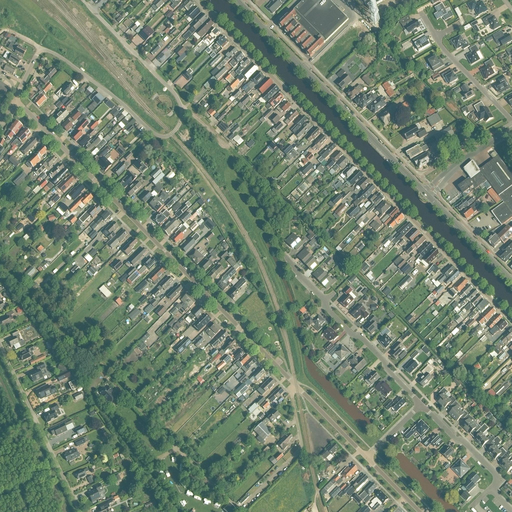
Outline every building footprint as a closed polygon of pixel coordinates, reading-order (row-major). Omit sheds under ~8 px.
[(159,10),(164,4),(160,0),(159,0),(157,2),(154,5),(154,6),(152,8),(156,12),(158,9),(159,10)] [(174,0),(174,1),(176,3),(172,8),(175,10),(182,3),(182,2),(183,0),(174,0)] [(273,15),(282,6),(279,3),(281,0),(271,0),(271,1),(273,3),(267,9),(273,15)] [(310,58),(349,20),(328,0),(304,0),(279,25),(283,30),(306,53),(310,58)] [(364,0),(363,2),(370,11),(377,5),(377,6),(383,2),(387,0),(364,0)] [(188,1),(179,10),(181,12),(185,9),(189,12),(195,6),(191,1),(190,2),(188,1)] [(488,11),(486,8),(485,8),(482,2),(477,5),(474,1),(468,5),(472,11),(475,10),(478,16),(483,13),(484,14),(488,11)] [(447,13),(442,4),(435,9),(438,14),(434,16),(437,21),(443,18),(445,22),(454,17),(450,11),(447,13)] [(201,14),(196,8),(188,16),(193,21),(201,14)] [(168,28),(177,18),(173,14),(164,24),(168,28)] [(187,41),(208,20),(204,16),(201,18),(192,27),(194,28),(189,32),(190,33),(184,38),(187,41)] [(500,27),(494,17),(490,20),(488,17),(482,20),(484,23),(487,27),(490,25),(493,31),(500,27)] [(202,39),(211,30),(210,30),(214,26),(209,21),(197,33),(202,39)] [(409,22),(402,26),(405,31),(407,30),(409,34),(413,32),(414,35),(418,33),(416,30),(421,28),(417,21),(411,25),(409,22)] [(171,26),(164,33),(167,35),(174,28),(171,26)] [(148,40),(154,33),(148,27),(141,33),(148,40)] [(209,36),(203,41),(205,43),(207,41),(210,45),(215,40),(216,40),(216,39),(221,35),(221,34),(221,33),(219,32),(218,32),(216,30),(211,35),(210,36),(209,37),(209,36)] [(511,41),(508,35),(503,38),(501,35),(494,39),(496,42),(499,40),(503,47),(511,41)] [(415,45),(415,46),(419,52),(430,46),(428,42),(429,42),(427,38),(422,41),(420,37),(414,41),(416,44),(415,45)] [(455,39),(451,42),(453,45),(457,50),(462,47),(464,50),(470,47),(467,42),(464,43),(460,37),(455,40),(455,39)] [(223,50),(229,44),(227,41),(227,40),(225,38),(224,38),(217,45),(216,46),(214,48),(215,49),(217,52),(221,48),(223,50)] [(163,46),(160,43),(150,53),(153,57),(160,49),(163,46)] [(26,51),(19,47),(19,46),(16,44),(15,46),(11,44),(8,49),(12,51),(13,48),(17,50),(15,54),(23,58),(26,51)] [(480,61),(480,60),(476,54),(479,52),(476,46),(470,50),(472,54),(466,57),(469,61),(471,66),(480,61)] [(181,58),(187,52),(182,48),(177,53),(181,58)] [(220,72),(239,53),(239,52),(237,50),(236,50),(231,55),(229,54),(226,57),(228,59),(218,69),(220,72)] [(234,69),(245,58),(241,53),(237,57),(236,57),(233,60),(233,61),(229,64),(234,69)] [(18,66),(21,61),(10,54),(6,60),(9,62),(10,61),(18,66)] [(162,54),(156,59),(162,65),(167,59),(162,54)] [(216,64),(222,58),(220,56),(219,55),(213,61),(209,65),(212,68),(216,64)] [(429,59),(429,60),(429,61),(429,62),(433,69),(432,69),(434,72),(444,66),(442,62),(439,64),(436,58),(433,60),(432,59),(431,58),(430,58),(430,59),(429,59)] [(4,62),(0,60),(0,67),(4,70),(3,71),(7,73),(7,72),(13,75),(13,74),(14,74),(15,73),(15,72),(15,71),(11,69),(12,69),(3,64),(4,62)] [(244,71),(251,64),(247,60),(240,67),(241,68),(240,69),(236,73),(240,77),(242,74),(241,73),(244,71)] [(491,69),(495,67),(491,61),(485,64),(486,68),(481,71),(483,75),(482,75),(485,80),(494,75),(491,69)] [(248,81),(259,70),(253,64),(242,75),(242,74),(229,87),(233,91),(240,84),(245,79),(247,81),(248,80),(248,81)] [(219,79),(226,72),(227,71),(224,68),(215,78),(218,81),(219,79)] [(51,80),(57,73),(52,69),(46,76),(48,77),(44,82),(42,80),(40,83),(45,88),(52,81),(51,80)] [(456,81),(457,80),(452,70),(441,76),(444,80),(446,78),(450,85),(451,84),(452,86),(455,84),(454,82),(457,81),(456,81)] [(343,91),(351,82),(346,76),(345,78),(343,76),(346,74),(343,71),(337,76),(340,79),(342,80),(337,85),(343,91)] [(188,82),(192,78),(186,72),(182,76),(188,82)] [(245,92),(262,76),(259,73),(251,81),(252,82),(251,83),(248,86),(247,86),(243,90),(245,92)] [(440,78),(438,73),(431,77),(434,82),(440,78)] [(265,79),(262,76),(245,92),(248,95),(257,86),(265,79)] [(369,87),(373,84),(366,77),(362,80),(369,87)] [(494,87),(498,93),(507,88),(505,84),(507,83),(503,77),(498,80),(500,83),(494,87)] [(274,85),(268,79),(258,90),(263,95),(274,85)] [(0,96),(2,98),(8,90),(5,87),(6,86),(0,81),(0,91),(2,93),(0,94),(0,96)] [(386,92),(391,88),(389,86),(388,83),(383,87),(385,90),(386,92)] [(45,94),(52,87),(49,84),(42,91),(45,94)] [(70,91),(73,88),(69,84),(62,92),(67,97),(72,92),(70,91)] [(277,91),(278,90),(275,86),(271,90),(271,89),(270,89),(261,98),(266,103),(272,98),(278,92),(277,91)] [(359,94),(363,90),(360,86),(355,91),(354,89),(347,95),(351,99),(351,100),(352,101),(353,101),(360,95),(359,94)] [(467,86),(461,89),(464,94),(463,94),(467,100),(474,96),(471,90),(470,90),(467,86)] [(391,99),(395,95),(391,90),(386,93),(391,99)] [(236,100),(242,94),(240,91),(233,98),(236,100)] [(360,106),(361,107),(374,97),(371,93),(364,99),(364,98),(363,98),(361,99),(361,100),(356,103),(356,104),(356,105),(357,106),(358,106),(359,107),(360,106)] [(95,102),(91,106),(94,110),(104,100),(98,94),(92,100),(95,102)] [(40,106),(46,100),(41,95),(36,100),(36,101),(34,103),(38,108),(40,106)] [(281,103),(285,99),(280,95),(274,101),(273,101),(269,104),(270,104),(266,108),(269,111),(273,108),(275,110),(281,103)] [(364,111),(379,99),(376,95),(374,97),(361,107),(364,111)] [(244,107),(251,100),(248,96),(241,103),(244,107)] [(65,98),(56,106),(59,110),(68,101),(65,98)] [(385,99),(386,98),(370,109),(370,110),(369,111),(371,113),(373,112),(375,115),(386,107),(384,104),(387,102),(385,99)] [(70,100),(64,106),(67,109),(73,103),(70,100)] [(285,113),(291,107),(287,103),(281,109),(280,108),(278,110),(281,114),(284,112),(285,113)] [(484,119),(486,123),(493,119),(487,108),(486,109),(482,103),(474,107),(478,114),(476,115),(480,122),(484,119)] [(400,115),(406,110),(403,105),(396,110),(400,115)] [(111,114),(115,118),(119,114),(116,111),(118,109),(117,108),(111,114)] [(212,118),(216,114),(212,109),(208,113),(212,118)] [(58,125),(68,115),(64,110),(54,120),(58,125)] [(266,121),(269,118),(274,113),(272,110),(264,119),(266,121)] [(71,125),(81,116),(76,112),(70,118),(67,121),(62,127),(67,132),(73,127),(71,125)] [(288,126),(299,116),(295,112),(292,115),(292,114),(287,119),(289,121),(286,124),(288,126)] [(392,123),(395,120),(393,117),(393,116),(390,112),(380,118),(381,119),(380,120),(382,122),(383,122),(386,126),(392,122),(392,123)] [(220,123),(225,118),(222,115),(217,120),(220,123)] [(281,120),(276,115),(270,120),(276,126),(281,120)] [(81,124),(87,118),(85,116),(79,121),(81,124)] [(427,120),(432,128),(440,124),(435,116),(427,120)] [(295,134),(308,121),(304,117),(301,120),(300,120),(296,124),(298,126),(292,131),(295,134)] [(125,131),(124,133),(127,136),(129,133),(130,134),(134,129),(131,126),(136,122),(134,120),(125,128),(127,131),(126,132),(125,131)] [(80,134),(88,125),(85,121),(76,130),(77,131),(75,133),(75,134),(71,138),(76,142),(82,136),(80,134)] [(8,138),(19,124),(17,123),(17,122),(16,122),(15,122),(11,127),(10,127),(9,128),(9,129),(8,131),(9,132),(5,137),(8,138)] [(93,132),(99,126),(95,122),(89,128),(93,132)] [(278,133),(284,127),(280,123),(274,129),(278,133)] [(306,135),(313,128),(309,123),(295,136),(299,140),(305,134),(306,135)] [(18,133),(22,127),(22,126),(21,125),(20,125),(19,124),(8,138),(10,140),(14,136),(15,136),(16,135),(17,135),(18,133)] [(419,125),(416,127),(404,134),(406,138),(406,139),(408,142),(418,136),(421,140),(427,136),(424,130),(422,131),(419,125)] [(235,137),(241,130),(238,126),(231,133),(233,135),(235,137)] [(94,131),(89,136),(91,138),(96,134),(95,133),(99,130),(97,128),(94,131)] [(439,144),(454,135),(450,128),(434,137),(439,144)] [(306,139),(304,142),(307,145),(310,143),(314,139),(315,140),(321,135),(320,134),(321,132),(317,129),(314,133),(313,132),(310,135),(311,136),(307,140),(306,139)] [(28,132),(25,130),(22,132),(20,133),(20,134),(16,138),(17,139),(12,143),(15,146),(28,132)] [(11,149),(13,151),(21,144),(22,144),(25,141),(27,140),(28,138),(31,135),(28,132),(15,146),(12,148),(11,149)] [(88,138),(89,137),(88,136),(79,145),(83,148),(87,144),(88,144),(91,141),(88,138)] [(329,141),(324,136),(312,149),(314,152),(317,150),(318,151),(319,149),(320,150),(325,145),(329,141)] [(84,150),(87,154),(100,142),(97,138),(91,144),(91,143),(84,150)] [(34,147),(38,143),(34,139),(31,142),(30,141),(27,145),(25,147),(26,147),(21,152),(24,155),(29,150),(30,151),(32,149),(32,150),(35,147),(34,147)] [(93,158),(99,152),(98,152),(107,144),(103,140),(95,148),(88,155),(91,158),(92,157),(93,158)] [(255,144),(252,141),(247,146),(250,149),(255,144)] [(273,152),(277,148),(273,143),(269,147),(273,152)] [(294,150),(289,145),(282,151),(287,156),(294,150)] [(337,149),(333,145),(330,148),(329,147),(321,156),(326,161),(333,153),(337,149)] [(422,150),(424,148),(423,145),(407,154),(408,157),(409,157),(410,158),(410,157),(422,150)] [(116,151),(122,157),(126,153),(121,147),(116,151)] [(418,157),(429,151),(427,147),(424,148),(422,150),(410,157),(411,160),(412,161),(416,158),(418,158),(418,157)] [(41,158),(46,152),(42,148),(36,153),(37,154),(36,156),(38,159),(40,157),(41,158)] [(97,164),(110,151),(107,149),(102,153),(101,152),(97,155),(98,156),(94,160),(97,164)] [(340,160),(343,156),(340,153),(339,154),(338,153),(332,159),(333,160),(328,165),(326,167),(329,171),(335,165),(340,160)] [(310,163),(315,158),(311,154),(306,159),(310,163)] [(418,166),(433,158),(431,154),(429,155),(422,159),(421,159),(419,160),(419,161),(415,163),(415,164),(415,165),(416,166),(417,166),(417,167),(418,166)] [(36,156),(34,155),(27,162),(33,168),(40,161),(38,159),(36,156)] [(105,172),(112,166),(107,161),(112,157),(109,155),(105,158),(98,164),(105,172)] [(420,170),(433,163),(437,160),(435,156),(433,158),(418,166),(420,170)] [(20,165),(12,157),(8,161),(16,169),(20,165)] [(471,179),(458,189),(463,195),(465,194),(467,196),(487,181),(499,198),(511,187),(511,175),(499,157),(480,171),(481,172),(471,179)] [(52,165),(56,161),(52,158),(49,161),(48,160),(45,164),(44,162),(34,172),(38,177),(45,169),(44,168),(47,166),(50,169),(52,166),(52,165)] [(346,167),(350,163),(345,158),(333,171),(336,174),(341,168),(343,171),(346,168),(346,167)] [(481,172),(480,171),(472,160),(463,169),(471,179),(481,172)] [(326,167),(328,165),(325,161),(320,166),(321,166),(324,169),(326,167)] [(138,171),(142,167),(137,162),(133,166),(138,171)] [(126,169),(128,166),(126,163),(123,166),(121,164),(113,172),(118,178),(127,169),(126,169)] [(60,173),(64,169),(61,165),(57,169),(56,169),(53,172),(48,176),(51,179),(56,175),(57,175),(60,173)] [(311,170),(307,166),(301,172),(305,176),(311,170)] [(324,169),(321,166),(317,170),(320,173),(318,176),(319,177),(321,179),(329,171),(326,167),(324,169)] [(353,175),(357,171),(353,166),(349,170),(348,169),(343,174),(347,178),(345,180),(346,182),(354,175),(353,175)] [(55,187),(68,174),(67,173),(67,172),(66,171),(65,171),(64,170),(52,183),(55,187)] [(162,173),(158,170),(151,177),(155,180),(162,173)] [(311,185),(316,180),(316,177),(318,176),(320,173),(317,170),(297,190),(302,194),(307,189),(308,189),(312,186),(311,185)] [(172,172),(166,178),(169,182),(175,176),(172,172)] [(137,179),(133,176),(131,173),(122,182),(123,183),(119,186),(123,191),(127,187),(128,187),(137,179)] [(355,176),(348,182),(354,187),(364,177),(359,173),(356,176),(355,176)] [(161,174),(152,183),(155,187),(159,183),(165,177),(161,174)] [(57,192),(59,190),(63,194),(72,184),(71,183),(74,180),(71,176),(68,179),(67,179),(58,188),(57,187),(54,189),(57,192)] [(23,181),(19,177),(13,183),(17,187),(23,181)] [(366,188),(370,184),(366,180),(362,183),(359,186),(364,191),(367,188),(366,188)] [(44,181),(38,187),(41,190),(47,184),(44,181)] [(141,187),(137,182),(125,193),(130,198),(141,187)] [(487,183),(483,186),(487,191),(491,188),(487,183)] [(69,201),(72,199),(74,201),(81,194),(80,194),(84,190),(80,185),(76,189),(75,189),(69,196),(66,198),(69,201)] [(372,186),(359,200),(362,203),(366,198),(368,200),(373,194),(372,194),(376,190),(372,186)] [(511,187),(499,198),(504,204),(492,213),(502,226),(511,219),(511,187)] [(487,193),(497,205),(501,201),(492,189),(487,193)] [(140,199),(144,204),(151,197),(153,199),(157,195),(154,192),(150,195),(147,192),(140,199)] [(370,214),(385,199),(380,194),(376,198),(371,202),(373,204),(374,206),(368,211),(370,214)] [(57,195),(50,201),(54,205),(61,199),(57,195)] [(87,205),(92,199),(88,195),(82,200),(81,199),(69,211),(71,214),(75,210),(75,211),(81,205),(80,205),(84,202),(87,205)] [(343,199),(339,195),(332,202),(335,206),(343,199)] [(149,205),(153,209),(161,201),(162,201),(164,199),(161,196),(158,200),(156,198),(149,205)] [(465,211),(474,203),(471,199),(467,203),(465,201),(462,203),(462,205),(458,208),(458,209),(458,210),(459,212),(461,212),(461,213),(464,210),(465,211)] [(160,202),(162,201),(161,201),(153,209),(157,213),(164,206),(160,202)] [(166,207),(169,210),(175,204),(172,201),(166,207)] [(181,207),(178,203),(171,210),(175,213),(181,207)] [(380,214),(389,206),(386,203),(377,211),(374,213),(376,215),(379,213),(380,214)] [(69,210),(63,204),(59,208),(61,210),(58,213),(62,216),(69,210)] [(473,215),(477,212),(475,209),(478,207),(475,204),(469,209),(463,214),(462,214),(464,217),(465,218),(466,219),(467,220),(470,217),(472,217),(473,216),(473,215)] [(183,215),(188,209),(184,205),(179,211),(183,215)] [(343,205),(335,213),(339,218),(348,209),(343,205)] [(90,217),(93,219),(101,211),(96,206),(93,209),(92,208),(87,213),(86,213),(79,221),(83,225),(90,217)] [(380,220),(391,209),(389,206),(380,214),(382,216),(379,219),(380,220)] [(356,207),(348,215),(352,219),(360,210),(356,207)] [(386,227),(399,214),(395,209),(388,216),(390,218),(383,224),(386,227)] [(357,220),(364,213),(361,210),(354,217),(357,220)] [(157,225),(167,214),(168,213),(166,211),(161,216),(160,215),(154,221),(157,225)] [(198,211),(195,214),(191,218),(192,218),(189,220),(191,222),(197,216),(198,217),(201,214),(198,211)] [(107,215),(106,213),(103,215),(102,215),(90,227),(94,231),(103,221),(104,222),(105,221),(106,221),(107,220),(107,219),(109,217),(109,216),(109,215),(108,215),(107,215)] [(187,213),(180,220),(185,225),(189,220),(192,218),(191,218),(187,213)] [(160,228),(167,221),(166,220),(170,216),(167,214),(157,225),(160,228)] [(400,223),(404,219),(404,217),(402,217),(400,215),(394,221),(394,222),(389,226),(392,229),(397,225),(398,226),(399,225),(400,225),(400,223)] [(73,217),(68,221),(72,225),(77,221),(73,217)] [(162,231),(165,234),(176,223),(173,220),(169,223),(166,226),(162,231)] [(213,224),(209,220),(204,224),(209,228),(213,224)] [(374,230),(379,225),(375,222),(370,227),(374,230)] [(113,223),(103,233),(110,241),(115,236),(113,234),(115,232),(114,232),(118,228),(113,223)] [(179,226),(176,223),(165,234),(168,237),(172,232),(173,233),(176,230),(175,230),(179,226)] [(194,224),(189,229),(193,233),(198,228),(194,224)] [(403,238),(413,228),(409,224),(405,228),(404,227),(398,233),(399,234),(396,238),(399,242),(399,241),(403,238)] [(182,235),(187,230),(183,227),(175,234),(176,235),(172,240),(176,244),(183,237),(182,235)] [(504,245),(511,237),(511,230),(511,231),(508,228),(498,238),(495,235),(488,243),(491,246),(495,250),(502,243),(504,245)] [(69,231),(64,235),(68,239),(72,235),(69,231)] [(92,240),(98,234),(94,231),(89,237),(92,240)] [(124,239),(128,235),(123,231),(119,235),(119,234),(108,245),(112,249),(119,243),(120,244),(124,240),(124,239)] [(316,236),(310,231),(307,233),(310,236),(308,238),(311,241),(316,236)] [(331,237),(326,231),(323,234),(328,240),(331,237)] [(415,240),(420,235),(417,231),(416,232),(415,231),(407,238),(413,244),(416,241),(415,240)] [(211,233),(205,239),(208,242),(214,237),(211,233)] [(191,239),(184,245),(185,245),(181,249),(185,253),(195,244),(195,243),(199,239),(199,238),(196,235),(191,239)] [(293,250),(295,248),(297,251),(306,242),(303,239),(300,242),(294,235),(286,242),(293,250)] [(418,250),(426,242),(421,237),(406,252),(409,255),(416,248),(418,250)] [(133,247),(137,243),(134,240),(131,243),(127,247),(122,251),(128,257),(133,252),(131,251),(134,248),(133,247)] [(506,264),(511,258),(511,242),(503,252),(504,253),(499,258),(503,261),(506,264)] [(425,258),(430,253),(430,252),(433,249),(429,245),(421,253),(420,254),(423,257),(420,261),(422,263),(424,261),(426,260),(424,258),(425,258)] [(129,262),(133,266),(143,257),(142,257),(146,253),(143,249),(139,253),(138,253),(129,262)] [(197,266),(204,258),(203,258),(206,255),(200,249),(197,252),(196,250),(189,258),(197,266)] [(307,249),(298,258),(305,265),(312,258),(308,254),(310,252),(307,249)] [(94,250),(89,256),(92,259),(97,253),(94,250)] [(433,261),(434,261),(437,258),(439,255),(439,256),(440,255),(439,254),(438,253),(437,252),(435,250),(429,257),(428,258),(426,260),(424,261),(429,266),(433,262),(432,262),(433,261)] [(210,261),(215,256),(213,254),(200,267),(205,272),(212,264),(210,261)] [(319,265),(312,258),(305,265),(312,272),(319,265)] [(329,267),(334,262),(330,258),(325,263),(329,267)] [(154,265),(156,263),(152,259),(138,273),(140,276),(147,269),(149,271),(154,266),(154,265)] [(236,265),(231,259),(227,262),(233,268),(236,265)] [(407,264),(403,260),(397,267),(401,271),(407,264)] [(46,261),(38,269),(41,273),(50,265),(46,261)] [(118,261),(111,267),(116,272),(123,266),(118,261)] [(364,273),(370,268),(365,263),(359,269),(364,273)] [(411,268),(407,264),(401,271),(404,274),(411,268)] [(233,268),(232,269),(226,275),(230,280),(236,273),(235,272),(239,268),(236,265),(233,268)] [(77,266),(71,272),(75,276),(80,270),(77,266)] [(433,273),(437,268),(435,266),(427,273),(430,276),(433,273)] [(442,284),(455,271),(451,266),(448,270),(447,269),(443,273),(445,276),(444,277),(443,277),(439,281),(442,284)] [(32,267),(25,274),(29,278),(35,271),(32,267)] [(88,271),(89,272),(87,273),(91,277),(93,276),(97,272),(93,267),(88,271)] [(219,275),(222,271),(218,267),(215,270),(208,277),(212,281),(215,278),(216,279),(219,275)] [(133,268),(123,278),(126,281),(136,272),(133,268)] [(161,275),(165,271),(161,268),(158,271),(158,270),(149,279),(153,283),(155,281),(156,282),(159,279),(158,279),(161,276),(161,275)] [(320,269),(313,276),(320,283),(327,276),(320,269)] [(460,276),(457,272),(445,283),(447,285),(450,282),(453,284),(459,278),(459,277),(460,276)] [(230,280),(225,275),(222,279),(223,280),(217,285),(223,292),(229,286),(230,285),(227,282),(230,280)] [(331,281),(327,276),(320,283),(327,290),(336,281),(333,278),(331,281)] [(409,276),(398,287),(402,291),(413,280),(409,276)] [(169,286),(173,282),(168,278),(164,282),(164,281),(159,286),(160,286),(157,290),(152,294),(157,299),(161,294),(160,292),(163,289),(165,291),(169,286)] [(465,287),(469,283),(465,279),(461,283),(460,282),(454,287),(460,293),(465,288),(465,287)] [(237,292),(245,284),(242,281),(236,286),(237,287),(234,289),(234,290),(228,296),(233,300),(239,294),(237,292)] [(157,287),(154,284),(149,289),(147,292),(149,295),(152,292),(157,287)] [(178,294),(182,290),(179,286),(174,290),(167,297),(171,301),(178,294)] [(439,295),(444,290),(441,286),(435,292),(437,294),(439,295)] [(469,293),(473,289),(473,288),(471,287),(470,286),(460,296),(462,299),(466,296),(467,297),(470,294),(469,293)] [(99,291),(107,299),(111,295),(103,287),(99,291)] [(347,297),(340,303),(346,309),(354,301),(349,295),(353,292),(349,288),(344,293),(347,297)] [(457,294),(452,289),(449,293),(454,298),(457,294)] [(474,298),(478,293),(475,290),(472,293),(463,302),(465,305),(466,305),(469,302),(470,303),(475,298),(474,298)] [(442,297),(447,302),(452,298),(447,292),(442,297)] [(178,312),(191,299),(187,295),(181,301),(183,304),(180,306),(179,305),(175,308),(178,312)] [(479,303),(482,299),(482,298),(481,296),(479,296),(477,299),(476,298),(465,310),(467,312),(468,313),(474,307),(475,308),(480,304),(479,303)] [(189,309),(195,303),(191,299),(178,312),(182,315),(184,313),(184,312),(188,308),(189,309)] [(482,314),(490,306),(485,301),(473,313),(474,313),(469,318),(472,320),(480,312),(482,314)] [(148,314),(153,308),(150,305),(145,311),(148,314)] [(360,306),(351,315),(357,320),(361,316),(365,320),(369,316),(365,312),(366,311),(360,306)] [(161,307),(155,313),(160,318),(166,311),(161,307)] [(175,308),(170,314),(173,317),(178,312),(175,308)] [(191,322),(192,322),(195,318),(197,319),(203,313),(202,312),(204,311),(200,308),(197,311),(196,310),(188,318),(185,320),(189,324),(191,322)] [(140,314),(136,309),(130,315),(134,319),(140,314)] [(492,317),(496,313),(495,312),(495,311),(494,310),(493,310),(492,309),(488,313),(487,312),(482,317),(483,318),(478,323),(481,326),(486,321),(487,322),(492,317)] [(6,315),(7,318),(0,321),(0,324),(2,328),(12,324),(11,321),(13,320),(11,316),(14,315),(12,312),(6,315)] [(492,329),(502,319),(499,315),(495,319),(494,319),(492,322),(492,323),(489,326),(492,329)] [(202,318),(193,327),(199,333),(211,321),(206,316),(203,319),(202,318)] [(325,322),(318,316),(313,321),(310,318),(306,322),(310,327),(313,324),(315,326),(314,328),(318,333),(322,329),(321,327),(325,322)] [(365,328),(372,335),(375,332),(378,328),(373,322),(376,319),(373,316),(368,321),(370,323),(365,328)] [(459,325),(463,320),(459,316),(454,320),(459,325)] [(473,320),(467,326),(470,328),(476,323),(473,320)] [(504,330),(508,325),(507,325),(507,324),(507,323),(506,323),(503,321),(497,327),(496,326),(490,333),(494,336),(498,333),(499,332),(500,331),(501,332),(502,331),(503,331),(504,330)] [(173,328),(177,332),(182,327),(178,323),(173,328)] [(459,332),(465,326),(462,323),(457,329),(459,332)] [(216,336),(221,331),(215,325),(210,330),(209,329),(205,333),(208,335),(211,331),(216,336)] [(483,329),(480,326),(476,330),(470,335),(473,338),(478,333),(479,333),(483,329)] [(386,329),(382,333),(385,336),(379,342),(381,344),(386,349),(389,346),(392,342),(387,336),(390,333),(386,329)] [(326,339),(329,342),(332,342),(333,341),(334,342),(339,337),(331,330),(328,330),(323,335),(327,338),(326,339)] [(511,330),(501,341),(504,343),(507,340),(509,342),(511,339),(511,330)] [(224,340),(228,336),(224,332),(210,345),(213,348),(219,343),(220,344),(224,340)] [(148,334),(141,341),(144,344),(151,338),(148,334)] [(11,347),(14,346),(15,350),(21,348),(16,338),(8,341),(11,347)] [(178,347),(183,352),(191,343),(187,338),(178,347)] [(198,349),(205,341),(201,338),(194,345),(198,349)] [(232,348),(235,344),(232,341),(226,348),(225,348),(219,354),(221,357),(222,357),(228,351),(230,353),(233,350),(232,348)] [(403,353),(400,350),(403,347),(399,343),(394,348),(396,351),(391,355),(396,360),(399,357),(401,360),(407,355),(404,352),(403,353)] [(334,347),(331,344),(330,344),(325,349),(328,352),(334,347)] [(342,361),(345,358),(345,357),(348,353),(342,347),(340,348),(337,345),(329,354),(332,358),(335,355),(342,361)] [(22,362),(31,358),(31,357),(34,356),(32,353),(35,351),(33,346),(27,349),(28,352),(27,352),(25,350),(20,353),(21,355),(19,356),(22,362)] [(495,353),(492,357),(494,360),(498,356),(502,352),(497,347),(493,351),(495,353)] [(215,350),(209,355),(213,359),(219,353),(215,350)] [(237,362),(244,355),(240,351),(233,357),(231,355),(229,357),(228,356),(225,357),(221,361),(223,363),(225,365),(233,358),(237,362)] [(419,354),(416,352),(411,357),(413,360),(419,354)] [(221,357),(219,354),(210,363),(212,365),(221,357)] [(245,355),(236,364),(238,366),(237,367),(240,369),(249,360),(245,355)] [(353,367),(358,373),(366,364),(361,359),(358,362),(353,357),(349,361),(354,366),(353,367)] [(248,370),(255,364),(251,359),(243,367),(241,370),(246,375),(249,371),(248,370)] [(409,364),(410,364),(405,369),(410,374),(418,366),(413,361),(409,364)] [(226,365),(225,365),(223,363),(216,368),(219,371),(226,365)] [(45,369),(43,364),(35,367),(37,371),(35,372),(29,376),(31,379),(32,379),(34,383),(43,379),(40,372),(45,369)] [(425,376),(418,382),(423,388),(426,385),(426,386),(427,386),(429,384),(429,383),(428,383),(432,379),(428,375),(433,371),(428,367),(422,373),(425,376)] [(260,377),(264,373),(260,369),(252,377),(249,381),(251,383),(255,379),(257,382),(261,378),(260,377)] [(368,369),(363,374),(368,379),(366,380),(372,385),(380,378),(374,372),(373,374),(368,369)] [(56,377),(59,383),(71,377),(68,371),(56,377)] [(222,371),(216,377),(219,380),(225,374),(222,371)] [(248,380),(249,380),(244,374),(238,380),(243,386),(243,385),(248,380)] [(259,390),(264,395),(265,393),(266,393),(269,390),(269,391),(272,388),(272,387),(274,384),(270,379),(261,388),(259,390)] [(252,384),(251,383),(249,381),(248,380),(243,385),(243,386),(245,387),(246,389),(252,384)] [(381,383),(375,388),(380,393),(381,392),(387,398),(390,395),(389,394),(392,391),(388,387),(388,386),(385,383),(383,385),(381,383)] [(497,396),(491,390),(485,396),(491,402),(497,396),(499,398),(509,387),(508,385),(497,396)] [(49,389),(47,386),(43,388),(43,389),(37,392),(39,396),(41,400),(45,398),(46,399),(56,394),(53,387),(49,389)] [(109,387),(101,395),(110,405),(116,400),(111,394),(114,392),(109,387)] [(223,387),(217,393),(221,396),(227,390),(223,387)] [(280,396),(283,393),(279,389),(277,391),(268,400),(271,403),(276,398),(277,399),(280,397),(280,396)] [(437,401),(440,405),(448,398),(451,395),(448,393),(444,389),(439,394),(441,397),(437,401)] [(262,397),(255,404),(258,407),(265,401),(262,397)] [(392,408),(397,413),(406,404),(400,398),(394,404),(391,401),(384,407),(389,411),(392,408)] [(450,400),(448,398),(440,405),(444,409),(449,405),(451,407),(456,401),(453,398),(450,400)] [(265,411),(270,406),(267,402),(261,407),(265,411)] [(453,418),(460,411),(462,409),(456,403),(452,407),(454,410),(449,414),(453,418)] [(57,405),(50,408),(52,412),(43,417),(47,424),(57,419),(54,412),(59,409),(57,405)] [(271,434),(264,427),(269,422),(272,424),(272,423),(279,416),(274,411),(254,432),(264,441),(271,434)] [(460,411),(453,418),(457,422),(462,417),(464,420),(468,415),(464,411),(462,413),(460,411)] [(473,424),(475,422),(476,421),(473,419),(472,419),(469,416),(464,420),(466,422),(462,427),(466,431),(473,424)] [(72,424),(71,421),(50,431),(53,436),(56,435),(57,437),(67,432),(65,428),(72,424)] [(410,430),(404,436),(408,440),(414,434),(413,434),(416,431),(417,433),(418,433),(421,436),(426,432),(429,429),(421,421),(411,431),(410,430)] [(475,422),(473,424),(466,431),(470,435),(474,430),(477,433),(477,432),(481,428),(477,424),(475,422)] [(483,435),(489,429),(485,425),(481,428),(477,432),(479,435),(474,440),(478,444),(485,437),(483,435)] [(75,431),(78,436),(84,433),(82,428),(75,431)] [(288,442),(292,438),(289,435),(286,438),(285,437),(277,445),(283,451),(288,446),(286,445),(289,442),(288,442)] [(441,441),(441,440),(436,435),(430,441),(428,438),(422,443),(427,448),(431,444),(434,447),(435,447),(434,447),(435,445),(438,448),(439,448),(438,447),(442,443),(443,444),(440,441),(441,440),(441,441)] [(488,446),(494,441),(495,439),(493,437),(492,438),(490,437),(487,439),(485,437),(478,444),(482,448),(487,443),(489,445),(488,446)] [(501,446),(499,444),(501,442),(497,438),(495,439),(494,441),(488,446),(489,446),(490,445),(492,448),(487,453),(491,457),(498,450),(501,446)] [(77,448),(85,444),(83,439),(75,443),(77,448)] [(339,449),(335,444),(331,448),(320,459),(320,464),(322,467),(327,471),(330,468),(324,461),(330,454),(333,457),(336,453),(335,452),(339,449)] [(453,452),(449,448),(447,446),(440,453),(448,460),(451,456),(450,455),(453,452),(453,453),(453,452)] [(498,450),(491,457),(495,461),(500,456),(502,458),(509,452),(509,451),(507,453),(502,449),(499,452),(498,450)] [(68,461),(69,463),(80,458),(76,450),(65,455),(66,456),(64,457),(67,462),(68,461)] [(505,461),(509,456),(511,454),(509,452),(502,458),(505,461)] [(278,462),(283,457),(281,454),(275,460),(273,458),(269,461),(274,466),(278,462)] [(504,469),(510,463),(508,460),(511,458),(509,456),(505,461),(500,465),(504,469)] [(469,470),(461,461),(452,469),(455,472),(456,472),(461,477),(460,478),(461,478),(469,470)] [(350,478),(358,471),(356,469),(357,468),(354,466),(350,470),(349,468),(344,473),(345,473),(342,475),(346,479),(349,477),(350,478)] [(84,471),(75,475),(78,480),(86,476),(85,474),(89,472),(87,469),(84,471)] [(474,486),(480,480),(474,473),(468,479),(469,481),(463,486),(468,491),(462,497),(467,502),(471,497),(468,494),(476,487),(474,486)] [(365,476),(361,479),(353,487),(357,492),(368,481),(367,480),(368,479),(365,476)] [(204,489),(208,484),(202,479),(198,483),(204,489)] [(94,487),(96,490),(88,494),(92,503),(97,501),(96,501),(100,499),(98,494),(103,491),(100,484),(94,487)] [(373,491),(377,488),(373,484),(365,492),(360,498),(357,495),(353,499),(360,505),(369,495),(370,496),(374,492),(373,491)] [(351,489),(348,486),(347,487),(342,491),(346,495),(351,489)] [(383,505),(388,500),(381,492),(375,497),(378,500),(376,502),(374,500),(371,503),(373,504),(370,507),(372,509),(375,511),(380,506),(382,504),(383,505)] [(241,505),(248,498),(246,496),(239,503),(241,505)] [(108,511),(107,509),(110,507),(108,504),(113,502),(111,499),(98,505),(100,510),(97,511),(108,511)]
